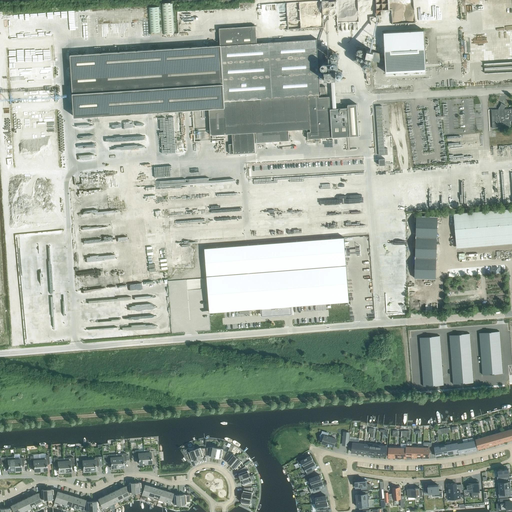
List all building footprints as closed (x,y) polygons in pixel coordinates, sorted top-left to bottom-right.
[(336,13),(335,1),(341,1),(340,0),(327,0),(328,13),(336,13)] [(361,22),(362,23),(366,23),(370,22),(370,16),(375,15),(375,8),(379,8),(379,5),(377,5),(375,0),(372,0),(373,1),(373,11),(370,12),(369,8),(369,5),(367,5),(367,10),(363,12),(362,15),(362,14),(362,19),(361,17),(356,19),(362,19),(361,22)] [(174,33),(174,31),(173,6),(173,3),(172,3),(171,3),(164,3),(163,3),(163,4),(161,4),(162,6),(163,32),(163,34),(174,33)] [(148,7),(150,32),(161,32),(159,7),(148,7)] [(194,10),(183,11),(184,34),(195,33),(195,22),(240,18),(239,8),(194,10)] [(325,86),(320,87),(319,87),(317,39),(257,43),(256,26),(219,28),(220,45),(71,54),(74,116),(209,108),(210,135),(232,134),(233,144),(229,144),(229,154),(255,152),(255,143),(289,141),(288,130),(310,129),(310,132),(307,132),(307,139),(359,136),(356,104),(347,105),(348,108),(330,109),(329,97),(319,97),(319,95),(320,94),(325,94),(325,86)] [(424,31),(385,33),(387,74),(426,71),(424,31)] [(325,79),(335,79),(335,70),(324,71),(325,79)] [(511,120),(511,108),(504,109),(505,106),(506,106),(501,103),(498,109),(491,109),(492,128),(510,127),(510,121),(511,120)] [(384,148),(382,107),(376,107),(379,155),(385,155),(388,155),(388,148),(384,148)] [(511,238),(511,208),(453,213),(456,243),(511,238)] [(435,278),(437,220),(418,220),(416,278),(435,278)] [(344,237),(204,248),(209,312),(261,308),(262,316),(292,313),(291,306),(349,301),(344,237)] [(501,331),(480,333),(484,375),(504,373),(501,331)] [(459,334),(451,335),(454,384),(474,382),(471,333),(462,334),(462,332),(459,333),(459,334)] [(441,336),(421,337),(425,386),(445,385),(441,336)] [(511,439),(509,430),(503,431),(506,441),(511,439)] [(506,441),(503,431),(498,433),(501,442),(506,441)] [(329,445),(333,446),(336,438),(328,436),(328,433),(323,432),(321,437),(323,438),(322,443),(326,444),(326,445),(329,446),(329,445)] [(501,442),(498,433),(492,435),(495,444),(501,442)] [(495,444),(492,435),(487,436),(490,445),(495,444)] [(490,445),(487,436),(482,438),(484,447),(490,445)] [(484,447),(482,438),(476,439),(478,448),(484,447)] [(357,453),(358,443),(359,443),(359,442),(353,441),(349,440),(349,446),(352,447),(352,452),(357,453)] [(423,450),(423,457),(429,457),(429,453),(432,452),(432,446),(431,443),(424,442),(423,446),(423,450)] [(434,446),(432,446),(432,452),(435,452),(436,456),(442,455),(440,448),(440,445),(434,446)] [(215,457),(217,447),(211,446),(211,447),(206,448),(207,455),(209,455),(209,456),(215,457)] [(205,448),(201,448),(201,447),(195,449),(198,458),(204,456),(203,455),(206,455),(205,448)] [(227,451),(223,449),(223,448),(217,447),(215,457),(221,458),(221,457),(224,458),(227,451)] [(157,464),(156,456),(154,456),(154,451),(149,451),(145,451),(144,449),(144,450),(145,465),(152,464),(152,463),(156,463),(157,464)] [(198,458),(195,449),(194,449),(195,449),(189,451),(189,452),(186,454),(190,461),(192,459),(192,460),(198,458)] [(145,465),(144,450),(138,451),(138,450),(135,450),(135,458),(136,458),(135,457),(139,457),(139,464),(145,463),(145,465)] [(231,464),(237,457),(232,453),(232,454),(228,452),(225,459),(227,460),(226,460),(231,464)] [(127,461),(126,453),(122,453),(123,454),(117,455),(117,454),(116,454),(118,468),(124,467),(123,460),(126,460),(126,461),(127,461)] [(118,468),(116,454),(116,455),(110,455),(110,454),(106,455),(107,463),(107,462),(111,461),(111,468),(118,468)] [(50,464),(49,455),(46,455),(46,457),(40,458),(40,457),(41,471),(47,470),(46,463),(49,463),(50,464)] [(313,461),(311,455),(306,458),(304,455),(299,458),(303,466),(313,461)] [(15,471),(14,456),(14,457),(8,457),(5,457),(5,465),(5,464),(8,464),(9,471),(15,470),(15,471)] [(24,466),(24,457),(14,458),(14,456),(15,471),(21,471),(21,467),(21,465),(24,465),(24,466)] [(41,471),(40,457),(40,458),(34,458),(34,456),(30,456),(31,466),(31,465),(34,464),(35,471),(41,471)] [(65,472),(64,458),(64,459),(58,459),(58,457),(53,457),(54,467),(54,466),(58,465),(59,472),(65,472)] [(74,465),(73,457),(70,457),(70,458),(64,459),(64,458),(65,472),(71,471),(71,464),(74,464),(74,465)] [(99,466),(98,457),(95,457),(95,458),(89,459),(89,458),(90,472),(96,471),(96,468),(96,465),(99,465),(99,466)] [(244,465),(241,462),(242,461),(237,457),(231,464),(236,468),(237,470),(244,465)] [(79,459),(79,458),(76,458),(77,465),(80,465),(80,468),(80,467),(83,466),(84,472),(90,472),(89,458),(89,459),(79,459)] [(311,469),(316,466),(313,461),(303,466),(307,474),(313,471),(311,469)] [(248,470),(247,470),(244,466),(238,471),(239,472),(239,473),(241,479),(250,475),(248,470)] [(504,469),(497,470),(497,479),(504,479),(504,476),(509,476),(508,469),(507,469),(507,467),(504,467),(504,469)] [(310,484),(322,481),(320,475),(315,476),(314,474),(308,476),(310,484)] [(252,481),(250,476),(250,475),(241,479),(243,484),(244,484),(244,486),(251,486),(251,482),(252,481)] [(504,482),(504,479),(497,479),(498,488),(499,488),(510,487),(509,481),(504,482)] [(367,484),(367,480),(355,481),(355,487),(361,487),(361,490),(368,489),(371,489),(370,484),(367,484)] [(478,482),(478,480),(470,481),(471,483),(469,483),(469,484),(467,485),(467,489),(467,492),(471,492),(472,495),(479,494),(479,491),(480,491),(479,490),(480,490),(479,483),(479,482),(478,482)] [(319,488),(324,486),(322,481),(310,484),(309,485),(311,492),(313,492),(313,493),(320,491),(319,488)] [(135,492),(135,482),(129,483),(129,485),(125,487),(128,493),(129,492),(135,492)] [(145,485),(141,484),(140,482),(135,482),(135,492),(141,491),(143,491),(143,492),(145,485)] [(456,490),(456,483),(447,484),(448,499),(460,498),(459,490),(456,490)] [(148,495),(151,486),(145,484),(145,485),(143,492),(143,491),(142,494),(146,495),(145,498),(147,499),(148,495)] [(439,491),(438,485),(428,486),(428,493),(439,493),(439,497),(442,497),(442,492),(442,491),(439,491)] [(129,495),(128,493),(125,487),(125,486),(119,489),(123,497),(124,500),(126,500),(125,497),(129,495)] [(153,497),(156,488),(151,486),(148,495),(152,497),(151,500),(153,500),(154,497),(153,497)] [(400,489),(400,486),(396,486),(396,487),(392,487),(392,493),(389,494),(389,500),(401,499),(400,493),(401,493),(400,489)] [(253,492),(252,491),(251,487),(244,488),(244,490),(243,490),(242,496),(252,498),(253,492)] [(423,496),(422,489),(420,490),(419,487),(414,488),(407,489),(408,497),(415,496),(415,497),(423,496)] [(510,493),(510,487),(499,488),(500,494),(499,494),(499,497),(505,497),(505,494),(510,493)] [(159,499),(161,489),(156,488),(153,497),(154,497),(157,498),(156,501),(158,502),(159,499)] [(48,499),(47,489),(41,490),(41,492),(38,493),(37,493),(40,500),(40,499),(42,499),(48,499)] [(57,492),(53,491),(53,489),(47,489),(48,499),(54,498),(55,498),(57,492)] [(123,497),(119,489),(114,491),(118,500),(119,503),(121,502),(120,499),(123,497)] [(164,500),(167,491),(161,489),(159,499),(163,500),(162,503),(164,503),(164,500)] [(361,494),(356,494),(357,500),(368,499),(368,490),(361,491),(361,494)] [(60,502),(63,493),(57,491),(57,492),(55,498),(55,500),(59,502),(58,505),(60,505),(61,502),(60,502)] [(118,500),(114,491),(109,494),(113,502),(114,505),(116,504),(114,502),(118,500)] [(172,495),(173,493),(167,491),(164,500),(168,502),(167,505),(169,505),(170,502),(170,501),(172,495)] [(41,501),(40,499),(40,500),(37,493),(38,493),(37,493),(32,495),(36,504),(37,507),(39,506),(37,503),(41,501)] [(66,504),(69,495),(63,493),(60,502),(61,502),(64,503),(63,506),(65,507),(66,504)] [(327,501),(326,495),(321,496),(320,493),(314,494),(315,503),(327,501)] [(113,502),(109,494),(104,496),(108,505),(109,508),(111,507),(109,504),(113,502)] [(185,494),(179,495),(180,504),(186,504),(186,502),(190,502),(189,494),(185,495),(185,494)] [(36,504),(32,495),(27,498),(31,507),(30,507),(32,510),(33,509),(32,506),(36,504)] [(71,506),(74,496),(69,495),(66,504),(70,505),(69,508),(71,509),(72,506),(71,506)] [(180,504),(179,495),(173,495),(174,495),(172,495),(170,501),(170,502),(174,503),(174,505),(179,504),(179,507),(181,507),(180,504)] [(77,507),(79,498),(74,496),(71,506),(72,506),(75,507),(74,510),(76,510),(77,507)] [(108,505),(104,496),(98,499),(99,501),(100,501),(102,507),(104,510),(106,509),(104,507),(108,505)] [(241,502),(242,502),(241,504),(248,507),(250,504),(251,504),(251,502),(254,503),(255,498),(252,498),(242,496),(241,502)] [(31,507),(27,498),(22,500),(26,509),(25,509),(26,511),(28,511),(27,508),(30,507),(31,507)] [(84,502),(85,502),(85,500),(79,498),(77,507),(81,508),(80,511),(82,511),(83,508),(82,508),(84,502)] [(511,500),(511,501),(507,501),(506,498),(500,499),(500,503),(501,503),(502,509),(506,509),(506,508),(511,507),(511,500)] [(369,509),(368,499),(357,500),(357,507),(362,506),(363,509),(369,509)] [(26,509),(22,500),(16,503),(21,511),(20,511),(22,511),(25,509),(26,509)] [(93,511),(92,501),(86,502),(85,502),(84,502),(82,508),(83,508),(87,510),(87,511),(93,511)] [(100,501),(99,501),(98,501),(92,501),(93,511),(99,510),(99,509),(102,507),(100,501)] [(328,508),(327,501),(315,503),(316,511),(319,511),(323,511),(323,508),(328,508)] [(21,511),(16,503),(11,506),(12,508),(12,507),(14,511),(19,511),(20,511),(21,511)]
